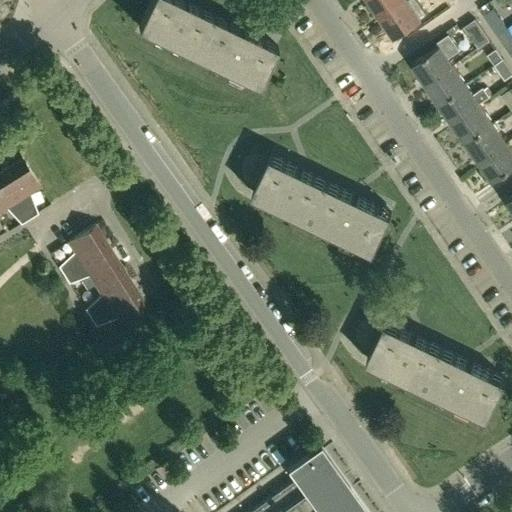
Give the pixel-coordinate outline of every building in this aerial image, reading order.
[(199,55),(217,16),(183,0),(151,0),(138,26),(199,55)] [(370,0),(381,16),(403,0),(370,0)] [(395,36),(422,17),(410,0),(403,0),(381,16),(395,36)] [(446,0),(423,0),(431,11),(446,0)] [(497,34),(506,28),(492,8),(483,14),(497,34)] [(277,45),(217,16),(199,55),(259,84),(277,45)] [(491,38),(476,17),(465,25),(479,46),(491,38)] [(511,35),(506,28),(497,34),(510,54),(511,52),(511,35)] [(454,64),(449,56),(461,48),(450,32),(438,41),(440,44),(414,62),(427,82),(454,64)] [(488,55),(497,67),(505,61),(496,49),(488,55)] [(511,71),(505,61),(497,67),(505,79),(511,74),(511,71)] [(440,101),(467,83),(454,64),(427,82),(440,101)] [(454,121),(481,102),(480,102),(489,96),(483,87),(474,93),(467,83),(440,101),(454,121)] [(467,140),(494,121),(481,102),(454,121),(467,140)] [(507,140),(494,121),(467,140),(480,159),(507,140)] [(511,166),(511,147),(507,140),(480,159),(493,179),(511,166)] [(314,221),(332,183),(271,154),(253,192),(314,221)] [(40,186),(22,158),(0,171),(29,217),(38,212),(30,192),(40,186)] [(29,217),(0,171),(0,210),(6,207),(21,223),(29,217)] [(375,249),(392,212),(332,183),(314,221),(375,249)] [(63,273),(108,244),(95,223),(67,240),(74,250),(58,265),(63,273)] [(123,268),(108,244),(63,273),(69,282),(89,274),(96,285),(123,268)] [(136,288),(123,268),(96,285),(101,293),(85,308),(91,317),(136,288)] [(150,310),(136,288),(91,317),(96,325),(116,317),(122,327),(150,310)] [(429,387),(447,348),(387,319),(369,358),(429,387)] [(507,377),(447,348),(429,387),(489,415),(507,377)] [(360,511),(363,510),(367,507),(320,441),(287,462),(295,477),(247,511),(360,511)]
